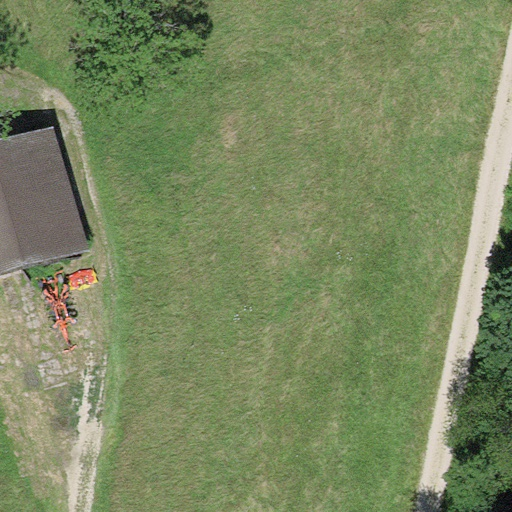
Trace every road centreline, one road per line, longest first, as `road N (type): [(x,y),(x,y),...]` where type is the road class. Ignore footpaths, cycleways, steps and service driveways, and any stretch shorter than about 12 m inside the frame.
road 1 (track): [(511,75),(431,511)]
road 2 (track): [(83,301),(70,511)]
